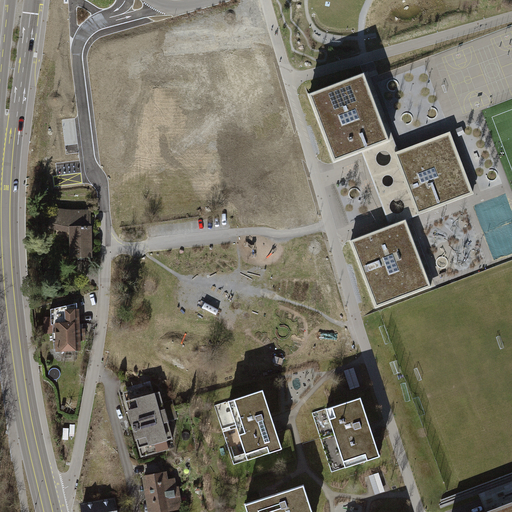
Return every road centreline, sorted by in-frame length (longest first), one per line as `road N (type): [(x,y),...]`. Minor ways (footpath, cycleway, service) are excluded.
road 1 (secondary): [(45,497),(11,311),(6,150)]
road 2 (residential): [(103,190),(104,302),(94,364),(73,474),(45,497)]
road 3 (track): [(289,80),(511,15)]
road 4 (track): [(289,80),(335,244)]
road 5 (secondary): [(6,150),(32,0)]
road 6 (secondary): [(11,0),(1,116),(6,150)]
